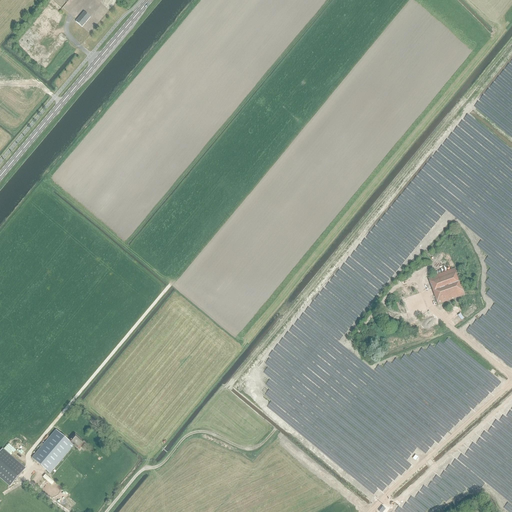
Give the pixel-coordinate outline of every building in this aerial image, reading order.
[(90,18),(84,13),(75,22),(81,27),(90,18)] [(88,26),(93,30),(97,25),(92,21),(88,26)] [(465,295),(456,269),(428,278),(429,281),(436,302),(438,304),(465,295)] [(408,311),(409,316),(424,313),(423,310),(420,311),(419,308),(408,311)] [(28,452),(52,424),(38,412),(14,440),(28,452)] [(76,435),(70,442),(56,430),(32,458),(50,473),(71,449),(69,447),(72,444),(79,450),(82,447),(83,448),(86,444),(82,441),(83,440),(78,437),(76,435)] [(25,469),(2,449),(0,451),(0,477),(10,486),(25,469)] [(45,475),(43,477),(51,485),(54,482),(45,475)]
